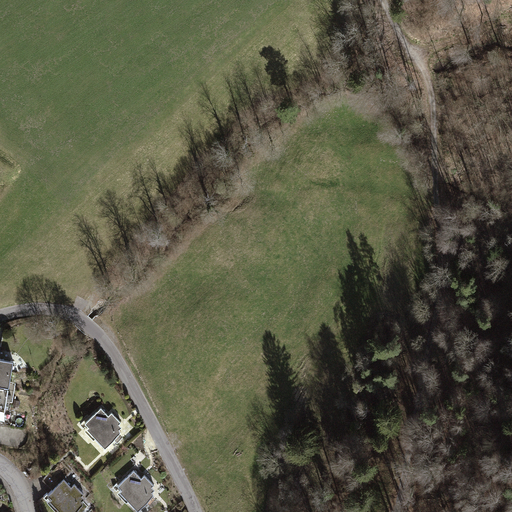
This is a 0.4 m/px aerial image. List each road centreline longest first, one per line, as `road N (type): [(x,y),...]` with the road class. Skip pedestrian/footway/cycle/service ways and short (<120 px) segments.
road 1 (track): [(392,511),(436,314),(431,94),(381,0)]
road 2 (unclassified): [(0,316),(38,308),(90,324),(196,511)]
